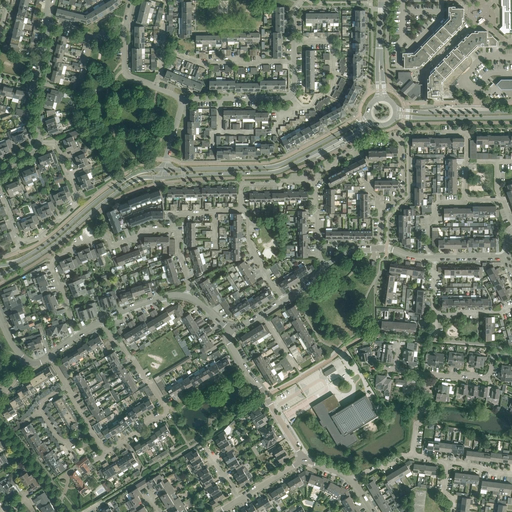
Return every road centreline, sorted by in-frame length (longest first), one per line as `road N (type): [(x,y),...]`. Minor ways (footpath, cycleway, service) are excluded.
road 1 (tertiary): [(164,177),(283,170),(372,122)]
road 2 (residential): [(76,339),(54,257),(102,236),(112,247),(140,232),(176,232)]
road 3 (tertiary): [(369,116),(274,167),(165,169)]
road 4 (residential): [(102,322),(166,413),(108,449),(96,447),(90,432)]
road 5 (residential): [(39,142),(55,142),(78,202),(21,243),(0,191)]
road 6 (tertiary): [(0,275),(46,252),(134,180),(164,177)]
road 7 (tertiary): [(165,169),(129,176),(51,240),(0,266)]
road 8 (residential): [(303,459),(230,346),(230,328)]
road 9 (residential): [(401,142),(410,134),(466,133),(464,199)]
road 10 (residential): [(39,142),(29,111),(45,25)]
